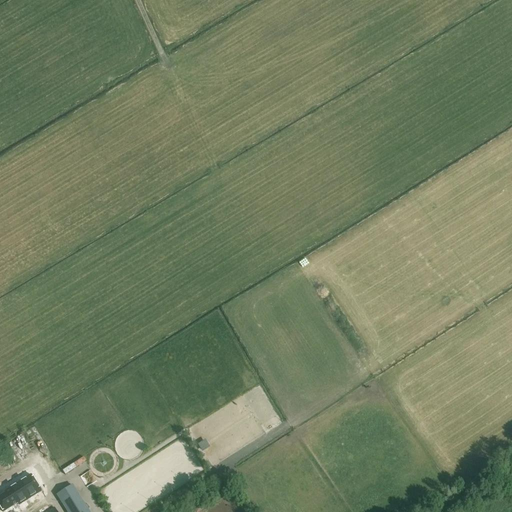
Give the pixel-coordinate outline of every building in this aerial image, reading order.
[(121,458),(125,460),(131,461),(136,459),(141,456),(144,451),(145,446),(144,440),(141,436),(137,432),(133,431),(127,430),(122,432),(118,435),(115,440),(114,445),(115,450),(117,454),(121,458)] [(91,492),(99,483),(87,472),(79,481),(91,492)] [(4,498),(0,500),(0,511),(11,511),(17,509),(18,510),(30,503),(41,496),(30,480),(3,496),(4,498)] [(68,511),(88,511),(74,489),(60,497),(68,511)] [(97,497),(92,499),(96,511),(102,509),(97,497)]
